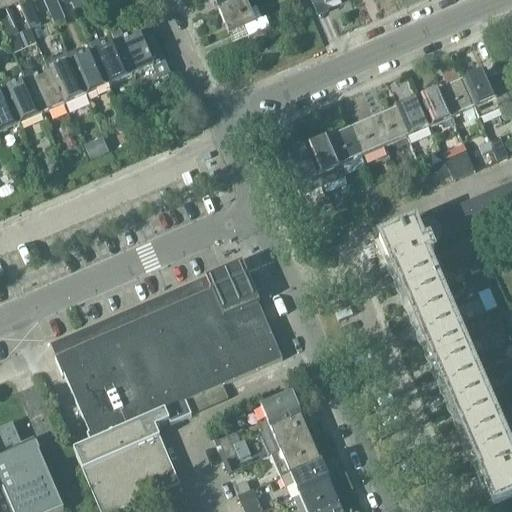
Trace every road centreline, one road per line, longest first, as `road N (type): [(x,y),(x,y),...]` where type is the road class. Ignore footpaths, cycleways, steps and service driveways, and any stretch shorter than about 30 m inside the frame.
road 1 (residential): [(219,118),(498,0)]
road 2 (residential): [(0,324),(258,214)]
road 3 (residential): [(417,511),(438,481),(361,297),(348,285)]
road 4 (residential): [(388,511),(292,295)]
road 5 (residential): [(348,285),(358,233),(511,169)]
road 6 (residential): [(219,118),(164,0)]
